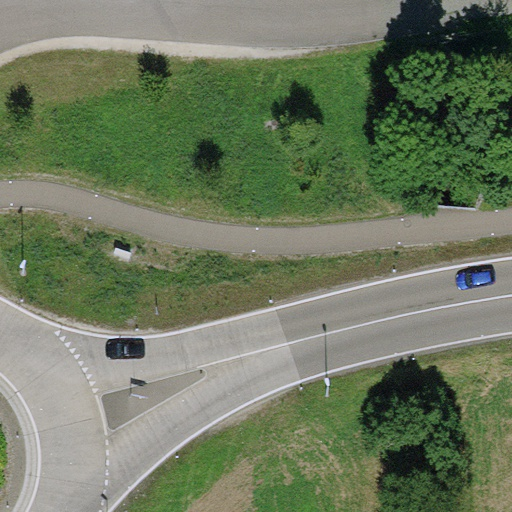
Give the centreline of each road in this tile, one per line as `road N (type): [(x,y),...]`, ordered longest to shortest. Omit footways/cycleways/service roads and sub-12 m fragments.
road 1 (primary): [(55,506),(289,345)]
road 2 (primary): [(289,345),(134,358),(9,355)]
road 3 (primary): [(289,345),(511,296)]
road 4 (primary): [(55,506),(58,434),(46,399),(9,355)]
